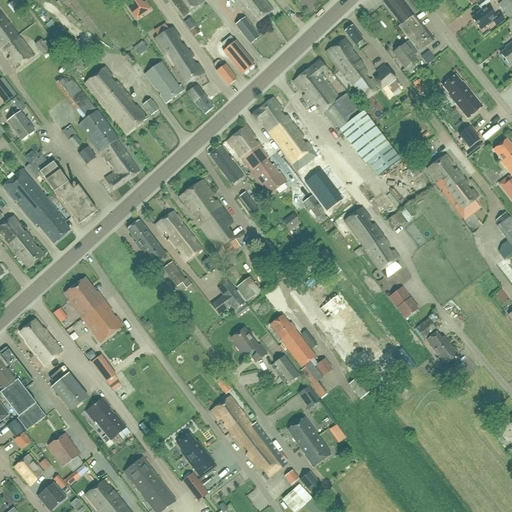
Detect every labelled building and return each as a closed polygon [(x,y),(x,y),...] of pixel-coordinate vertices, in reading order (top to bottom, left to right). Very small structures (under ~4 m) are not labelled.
[(13,0),(7,6),(18,21),(27,14),(15,0),(13,0)] [(136,20),(150,10),(145,2),(143,4),(140,0),(136,0),(127,7),(136,20)] [(171,0),(184,18),(203,2),(201,0),(171,0)] [(232,0),(239,9),(242,8),(245,12),(244,14),(254,25),(273,11),(264,0),(232,0)] [(385,0),(383,2),(400,25),(398,27),(409,41),(393,53),(405,69),(417,60),(414,57),(432,42),(413,16),(417,12),(408,0),(385,0)] [(509,20),(511,17),(511,0),(504,0),(498,5),(509,20)] [(471,19),(480,30),(486,26),(487,27),(493,23),(496,27),(503,21),(499,15),(495,18),(487,7),(471,19)] [(19,39),(0,13),(0,47),(4,53),(6,52),(10,56),(7,59),(16,70),(34,56),(22,40),(19,39)] [(152,31),(166,23),(161,13),(146,20),(152,31)] [(250,45),(259,37),(244,18),(235,25),(250,45)] [(355,46),(363,40),(352,26),(344,32),(355,46)] [(190,31),(194,37),(199,33),(195,27),(190,31)] [(180,38),(173,28),(155,39),(166,56),(168,54),(176,67),(173,70),(184,86),(204,74),(198,65),(194,65),(191,59),(193,57),(190,51),(189,52),(184,44),(182,45),(178,40),(180,38)] [(235,42),(230,37),(221,44),(225,50),(223,52),(242,75),(254,65),(235,42)] [(42,56),(49,50),(42,39),(34,44),(42,56)] [(354,56),(351,51),(352,50),(344,39),(326,52),(331,61),(336,66),(347,81),(350,83),(365,100),(377,92),(374,87),(376,86),(372,79),(368,81),(365,76),(367,73),(355,55),(354,56)] [(509,66),(511,63),(511,42),(507,46),(509,48),(500,55),(509,66)] [(132,51),(138,58),(147,50),(140,43),(132,51)] [(420,59),(426,66),(433,59),(427,53),(420,59)] [(321,113),(322,113),(340,99),(322,76),(328,70),(320,60),(313,66),(293,83),(301,92),(303,91),(305,94),(303,97),(311,107),(314,105),(321,113)] [(161,96),(167,104),(183,92),(161,62),(144,75),(156,92),(159,90),(162,95),(161,96)] [(228,86),(237,80),(225,65),(217,71),(228,86)] [(387,69),(383,66),(375,71),(378,75),(374,79),(382,90),(387,87),(395,97),(401,93),(398,89),(400,87),(395,80),(396,79),(389,68),(387,69)] [(38,76),(47,74),(45,67),(37,69),(38,76)] [(115,84),(110,78),(112,76),(105,67),(85,84),(127,134),(147,118),(137,106),(135,108),(130,102),(132,100),(117,82),(115,84)] [(96,111),(67,73),(54,83),(84,121),(79,125),(107,163),(108,162),(113,169),(111,170),(113,173),(104,179),(112,190),(139,171),(117,139),(118,138),(97,111),(96,111)] [(455,76),(442,86),(449,95),(448,96),(467,119),(482,107),(465,86),(464,87),(455,76)] [(425,91),(418,81),(413,84),(420,94),(425,91)] [(213,108),(207,101),(207,100),(197,86),(187,93),(198,108),(199,108),(205,115),(213,108)] [(11,89),(0,97),(5,105),(16,96),(11,89)] [(340,99),(322,113),(335,128),(336,127),(339,130),(360,114),(345,95),(340,99)] [(435,95),(426,101),(433,110),(441,104),(435,95)] [(22,141),(35,132),(20,112),(26,108),(17,96),(11,101),(17,109),(12,112),(14,116),(7,121),(22,141)] [(284,117),(281,112),(282,111),(273,98),(261,108),(251,116),(260,126),(263,124),(297,171),(316,156),(306,143),(305,145),(301,139),(303,138),(286,116),(284,117)] [(150,116),(158,110),(150,100),(142,105),(150,116)] [(362,112),(360,114),(339,130),(339,131),(365,165),(368,162),(379,176),(400,160),(362,112)] [(75,150),(82,143),(75,135),(70,127),(62,133),(68,141),(67,141),(75,150)] [(267,160),(268,158),(255,140),(256,140),(246,127),(226,142),(250,173),(267,160)] [(469,149),(480,140),(477,138),(469,127),(458,136),(469,149)] [(511,146),(507,139),(493,151),(502,162),(500,163),(511,176),(511,175),(511,146)] [(243,177),(220,146),(208,155),(231,185),(243,177)] [(80,157),(86,166),(94,160),(88,152),(80,157)] [(49,165),(43,156),(30,165),(44,183),(46,182),(54,193),(59,200),(61,198),(79,224),(97,211),(78,186),(73,190),(53,163),(49,165)] [(445,195),(464,180),(455,169),(453,171),(450,166),(452,165),(445,156),(427,169),(438,183),(437,184),(445,195)] [(271,166),(267,160),(250,173),(267,196),(286,182),(273,165),(271,166)] [(19,207),(27,217),(47,200),(22,171),(2,187),(14,202),(16,200),(21,205),(19,207)] [(307,172),(302,175),(307,182),(303,184),(315,200),(324,193),(307,172)] [(511,179),(509,176),(500,184),(500,185),(499,186),(511,200),(511,179)] [(396,190),(402,198),(417,187),(411,179),(396,190)] [(327,193),(337,187),(332,180),(323,187),(327,193)] [(468,185),(464,180),(445,195),(464,220),(479,208),(474,201),(477,198),(472,191),(470,192),(466,187),(468,185)] [(202,181),(178,198),(217,251),(218,251),(224,259),(240,247),(234,239),(227,229),(232,223),(216,201),(214,201),(211,197),(213,196),(202,181)] [(253,215),(258,211),(245,193),(240,197),(253,215)] [(324,213),(318,204),(312,196),(302,203),(309,212),(310,210),(317,219),(324,213)] [(66,222),(47,200),(27,217),(37,229),(39,227),(53,245),(70,230),(64,224),(66,222)] [(372,226),(369,221),(370,219),(362,209),(344,222),(382,274),(386,279),(400,267),(396,261),(398,260),(398,259),(394,253),(391,254),(387,248),(389,245),(374,225),(372,226)] [(176,215),(173,211),(155,225),(161,234),(165,232),(169,237),(168,240),(176,249),(177,248),(181,254),(179,255),(185,263),(202,250),(181,223),(182,222),(177,215),(176,215)] [(392,231),(405,222),(397,212),(386,222),(392,231)] [(495,221),(498,226),(497,227),(511,244),(511,243),(511,220),(509,217),(508,218),(504,214),(495,221)] [(21,226),(13,217),(0,227),(0,233),(28,269),(45,256),(44,256),(46,254),(44,251),(42,252),(38,248),(36,248),(32,242),(33,241),(25,232),(23,232),(19,227),(21,226)] [(165,255),(139,221),(127,230),(136,242),(135,243),(141,252),(142,250),(153,264),(162,258),(164,261),(167,258),(165,255)] [(185,280),(171,263),(163,269),(176,286),(181,283),(185,288),(190,284),(187,279),(185,280)] [(215,269),(212,264),(205,269),(209,274),(215,269)] [(81,320),(104,302),(97,292),(95,294),(89,287),(91,286),(85,278),(64,294),(70,302),(68,303),(81,320)] [(228,282),(218,290),(234,311),(245,303),(228,282)] [(337,296),(319,309),(327,320),(332,316),(338,322),(335,324),(338,329),(356,317),(356,316),(348,305),(345,307),(337,296)] [(409,298),(397,308),(406,319),(418,310),(409,298)] [(104,302),(81,320),(99,344),(123,326),(104,302)] [(424,341),(437,330),(432,324),(439,319),(435,313),(428,317),(428,319),(415,329),(416,330),(414,331),(418,336),(420,335),(424,341)] [(289,325),(282,316),(270,326),(281,340),(280,341),(291,355),(306,344),(294,330),(294,331),(293,330),(294,329),(294,328),(291,324),(290,324),(289,325)] [(356,317),(338,329),(348,343),(352,340),(356,346),(353,348),(362,360),(365,358),(378,348),(356,317)] [(46,334),(35,320),(19,333),(27,342),(26,343),(45,367),(62,353),(62,352),(61,353),(52,341),(53,341),(47,334),(46,334)] [(257,347),(244,329),(231,339),(239,351),(238,351),(244,358),(249,354),(255,362),(266,354),(260,346),(257,347)] [(441,339),(436,333),(426,341),(440,359),(442,358),(449,368),(455,363),(452,359),(456,355),(455,353),(456,352),(457,351),(454,348),(453,347),(451,348),(443,337),(441,339)] [(33,383),(6,348),(0,352),(0,388),(2,391),(0,392),(0,393),(18,418),(17,419),(27,431),(45,417),(24,390),(33,383)] [(313,350),(297,362),(319,392),(328,385),(331,389),(339,383),(323,362),(324,361),(321,357),(320,358),(313,350)] [(106,383),(116,376),(101,356),(91,363),(106,383)] [(299,376),(284,357),(274,364),(270,367),(285,387),(289,384),(299,376)] [(457,392),(466,385),(460,378),(452,367),(446,371),(455,383),(452,385),(457,392)] [(71,411),(87,397),(68,374),(51,388),(71,411)] [(257,384),(257,376),(240,374),(239,383),(257,384)] [(221,378),(214,384),(224,397),(231,391),(221,378)] [(358,402),(366,397),(356,381),(348,386),(358,402)] [(126,385),(120,387),(123,396),(129,393),(126,385)] [(309,409),(318,402),(308,388),(298,395),(309,409)] [(252,425),(230,397),(210,412),(218,422),(221,419),(225,424),(223,425),(242,449),(244,447),(248,452),(246,455),(258,470),(261,468),(265,473),(262,476),(266,482),(270,479),(269,478),(287,464),(255,423),(252,425)] [(126,427),(103,399),(86,412),(94,422),(96,421),(107,435),(102,438),(106,443),(118,434),(123,440),(130,433),(125,428),(126,427)] [(0,421),(8,415),(0,404),(0,421)] [(300,449),(317,437),(303,418),(286,430),(300,449)] [(511,418),(500,427),(511,444),(511,418)] [(15,438),(25,430),(16,419),(6,427),(15,438)] [(21,451),(31,443),(24,433),(13,441),(21,451)] [(83,466),(81,462),(82,462),(78,456),(80,455),(65,434),(48,447),(63,467),(67,464),(71,470),(70,470),(73,473),(83,466)] [(189,435),(176,444),(183,452),(181,453),(199,476),(214,465),(201,447),(200,448),(189,435)] [(317,437),(300,449),(304,455),(305,454),(307,458),(307,460),(312,467),(329,454),(317,437)] [(503,457),(511,451),(511,450),(508,444),(499,449),(503,457)] [(30,486),(43,475),(44,474),(28,456),(15,468),(30,486)] [(154,511),(160,511),(174,502),(160,482),(160,481),(142,459),(124,473),(154,511)] [(44,461),(38,466),(44,473),(50,468),(44,461)] [(291,485),(299,479),(292,471),(284,477),(291,485)] [(323,488),(309,472),(299,481),(313,497),(323,488)] [(181,482),(197,502),(208,494),(192,473),(181,482)] [(59,485),(63,481),(58,476),(54,480),(59,485)] [(69,486),(76,481),(71,476),(65,481),(69,486)] [(98,511),(122,511),(127,508),(106,484),(109,482),(106,479),(85,497),(94,508),(95,507),(98,511)] [(38,496),(50,510),(64,498),(52,484),(38,496)] [(299,485),(292,491),(306,505),(312,499),(299,485)]
